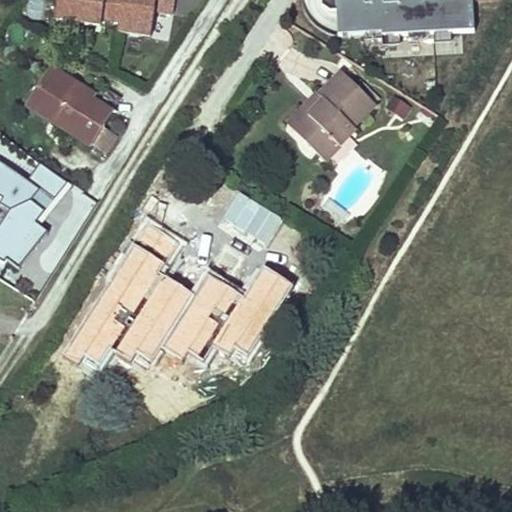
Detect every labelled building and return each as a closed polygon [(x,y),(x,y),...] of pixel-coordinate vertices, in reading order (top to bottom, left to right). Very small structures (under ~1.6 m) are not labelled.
[(123,31),(155,35),(158,8),(176,11),(177,0),(62,0),(60,18),(105,24),(106,17),(124,19),(123,31)] [(157,15),(155,38),(167,39),(169,17),(157,15)] [(298,129),(328,160),(359,128),(357,126),(380,104),(344,69),(321,92),(328,99),(298,129)] [(91,147),(111,116),(93,104),(82,97),(85,93),(54,72),(31,108),(91,147)] [(321,92),(291,122),(298,129),(328,99),(321,92)] [(93,104),(96,99),(85,93),(82,97),(93,104)] [(392,97),(386,111),(407,119),(412,105),(392,97)] [(7,265),(18,275),(48,238),(36,229),(45,218),(31,206),(39,196),(59,206),(70,189),(41,168),(27,185),(0,167),(0,203),(1,205),(0,206),(0,210),(9,217),(0,231),(0,267),(4,270),(7,265)] [(217,323),(241,285),(205,263),(189,252),(194,243),(174,231),(135,294),(172,318),(183,301),(217,323)] [(205,263),(211,254),(194,243),(189,252),(205,263)] [(17,396),(0,421),(0,434),(26,451),(48,416),(17,396)]
